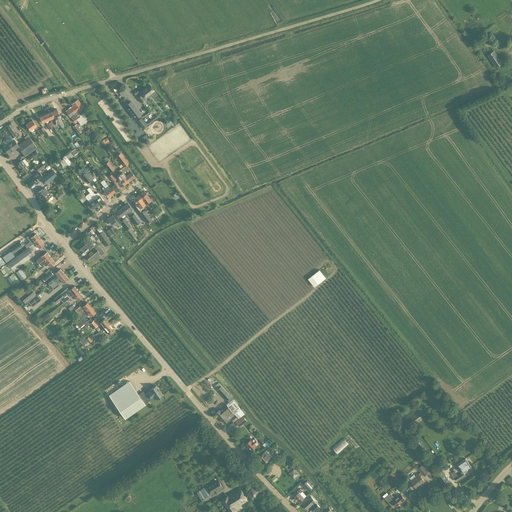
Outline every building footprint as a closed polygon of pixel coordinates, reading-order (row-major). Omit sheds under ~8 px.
[(503,63),(494,51),(488,55),(497,67),(503,63)] [(141,92),(143,94),(141,96),(141,95),(138,97),(142,102),(145,100),(144,99),(154,91),(149,84),(145,88),(141,92)] [(76,112),(83,120),(85,119),(83,117),(87,113),(86,111),(83,107),(78,100),(72,104),(73,106),(77,111),(76,112)] [(135,119),(141,114),(131,102),(126,106),(135,119)] [(79,123),(83,120),(76,112),(77,111),(73,106),(66,111),(70,117),(71,116),(75,123),(78,121),(79,123)] [(57,109),(51,112),(53,118),(59,115),(62,114),(60,110),(58,111),(57,109)] [(148,124),(159,117),(153,109),(143,116),(148,124)] [(51,112),(45,114),(48,120),(53,118),(51,112)] [(48,120),(45,114),(39,117),(42,122),(48,120)] [(137,120),(143,128),(147,126),(141,118),(137,120)] [(38,128),(36,126),(32,120),(26,124),(30,130),(34,128),(35,130),(38,128)] [(76,124),(73,127),(78,133),(81,131),(76,124)] [(10,140),(16,136),(9,126),(4,130),(10,140)] [(24,156),(27,155),(37,148),(28,135),(24,137),(26,139),(18,145),(19,146),(18,147),(24,156)] [(148,139),(145,136),(138,141),(141,144),(148,139)] [(14,140),(4,147),(8,154),(18,147),(19,146),(18,145),(14,140)] [(35,149),(26,156),(29,160),(38,153),(35,149)] [(71,152),(63,156),(69,165),(71,162),(69,159),(74,155),(71,152)] [(128,163),(121,153),(117,155),(125,166),(128,163)] [(45,166),(43,163),(46,161),(45,159),(42,161),(42,162),(35,167),(38,172),(45,166)] [(22,160),(16,165),(23,174),(29,169),(22,160)] [(105,164),(111,172),(115,169),(109,161),(105,164)] [(122,170),(129,180),(135,176),(131,171),(130,172),(126,167),(122,170)] [(88,168),(84,171),(85,172),(91,180),(92,179),(92,178),(95,176),(90,170),(89,170),(88,168)] [(124,184),(129,180),(121,170),(121,169),(118,171),(120,173),(117,175),(124,184)] [(46,184),(57,175),(53,170),(42,179),(46,184)] [(33,176),(33,177),(27,181),(30,185),(37,181),(37,180),(42,176),(39,172),(33,176)] [(85,172),(82,175),(81,175),(87,183),(92,180),(91,180),(85,172)] [(104,186),(106,188),(103,190),(104,192),(108,197),(114,192),(110,188),(108,185),(104,180),(102,181),(101,182),(104,186)] [(114,192),(119,188),(115,183),(110,188),(114,192)] [(44,187),(36,193),(40,198),(48,192),(44,187)] [(87,189),(89,193),(98,204),(103,200),(100,195),(97,197),(92,191),(89,187),(87,189)] [(65,194),(62,190),(56,195),(59,199),(65,194)] [(144,191),(138,195),(142,200),(146,205),(148,207),(151,204),(150,202),(152,201),(144,191)] [(48,192),(40,198),(43,202),(51,196),(49,193),(48,192)] [(80,196),(78,197),(82,203),(87,199),(93,208),(98,204),(89,193),(85,196),(82,192),(79,195),(80,196)] [(138,195),(133,199),(137,204),(142,200),(138,195)] [(122,207),(126,212),(132,208),(128,203),(122,207)] [(128,219),(130,217),(128,214),(126,212),(122,207),(117,211),(121,216),(124,214),(128,219)] [(157,217),(163,212),(160,208),(153,213),(157,217)] [(145,211),(141,213),(149,223),(152,220),(145,211)] [(134,214),(132,215),(132,216),(130,217),(136,225),(140,221),(134,214)] [(111,224),(113,222),(115,224),(118,227),(120,225),(118,222),(116,220),(114,216),(113,215),(111,216),(107,219),(111,224)] [(130,227),(125,219),(121,222),(127,230),(130,227)] [(98,235),(102,241),(107,237),(100,227),(96,229),(99,234),(98,235)] [(112,227),(106,231),(110,236),(116,232),(112,227)] [(130,228),(128,230),(132,237),(136,235),(130,228)] [(25,246),(27,248),(32,245),(40,239),(36,233),(35,234),(33,231),(29,235),(30,236),(27,238),(30,242),(25,246)] [(92,236),(78,247),(81,251),(87,246),(90,249),(94,246),(92,244),(95,242),(94,241),(96,240),(92,236)] [(107,237),(102,241),(107,246),(111,242),(107,237)] [(39,248),(44,244),(40,239),(35,243),(37,246),(39,248)] [(12,253),(22,246),(19,243),(1,255),(7,263),(15,257),(12,253)] [(27,248),(15,257),(7,263),(12,270),(13,270),(14,272),(29,261),(28,259),(34,255),(31,251),(35,248),(34,247),(32,245),(27,248)] [(97,247),(95,248),(85,256),(90,261),(99,253),(100,251),(100,249),(99,247),(97,247)] [(51,257),(46,252),(36,260),(41,265),(51,257)] [(39,270),(47,263),(50,266),(55,263),(50,258),(41,265),(37,268),(39,270)] [(12,271),(7,264),(0,269),(5,276),(12,271)] [(46,283),(49,286),(64,274),(59,269),(57,271),(54,268),(50,271),(46,274),(42,278),(45,282),(53,274),(55,272),(57,275),(52,279),(52,278),(46,283)] [(21,280),(26,277),(20,269),(15,272),(21,280)] [(319,269),(307,277),(314,286),(326,277),(319,269)] [(18,285),(21,282),(13,273),(9,277),(14,284),(12,285),(14,288),(18,285)] [(51,289),(57,285),(56,284),(61,280),(63,283),(68,279),(64,274),(49,286),(51,289)] [(63,297),(60,299),(64,303),(73,295),(78,291),(74,286),(67,292),(65,290),(60,294),(63,297)] [(82,296),(78,291),(73,295),(78,300),(82,296)] [(56,303),(60,299),(63,297),(60,294),(53,300),(56,303)] [(29,303),(32,307),(41,300),(38,296),(29,303)] [(74,309),(80,317),(91,307),(87,302),(82,306),(83,306),(81,307),(79,305),(74,309)] [(81,320),(76,323),(79,328),(84,323),(86,326),(92,321),(90,319),(87,322),(85,319),(86,316),(89,313),(91,316),(96,313),(91,307),(80,317),(82,319),(81,320)] [(48,313),(41,319),(45,324),(52,318),(48,313)] [(100,323),(104,327),(109,323),(103,316),(97,321),(99,324),(100,323)] [(98,327),(93,321),(89,324),(94,330),(98,327)] [(104,327),(107,331),(106,332),(109,335),(112,332),(110,330),(113,328),(109,323),(104,327)] [(90,339),(89,337),(86,339),(84,337),(79,341),(83,345),(90,339)] [(80,350),(89,343),(92,341),(90,339),(83,345),(79,348),(80,350)] [(106,390),(108,394),(125,382),(123,379),(106,390)] [(163,396),(156,385),(150,389),(151,391),(147,393),(145,395),(146,397),(142,399),(129,381),(109,395),(125,418),(145,404),(149,401),(149,400),(150,399),(154,396),(157,400),(163,396)] [(241,409),(235,401),(228,393),(222,386),(218,382),(215,386),(224,396),(229,402),(227,404),(216,413),(224,423),(236,414),(238,416),(232,421),(233,422),(244,414),(241,409)] [(239,427),(247,421),(243,416),(235,422),(239,427)] [(252,440),(251,439),(246,444),(252,450),(256,445),(259,443),(258,441),(254,438),(252,440)] [(338,454),(349,444),(344,438),(332,448),(338,454)] [(264,463),(272,456),(266,451),(264,453),(259,458),(261,460),(264,463)] [(457,466),(461,472),(454,477),(457,481),(465,476),(463,472),(471,466),(466,458),(457,464),(458,466),(457,466)] [(428,472),(422,465),(418,468),(421,472),(419,474),(418,473),(415,476),(414,474),(410,478),(411,480),(410,481),(416,488),(425,481),(421,476),(423,474),(424,476),(428,472)] [(293,468),(289,471),(295,478),(299,475),(296,471),(293,468)] [(389,475),(395,481),(398,478),(397,477),(399,475),(394,470),(389,475)] [(441,472),(436,475),(444,486),(449,481),(444,475),(444,476),(441,472)] [(314,487),(307,480),(306,478),(301,482),(309,491),(314,487)] [(218,479),(207,486),(197,492),(202,501),(212,495),(223,488),(218,479)] [(252,497),(258,496),(258,489),(252,487),(248,492),(252,497)] [(239,488),(222,499),(230,511),(233,511),(237,510),(236,508),(247,500),(239,488)] [(303,491),(300,488),(298,491),(298,492),(294,496),(300,502),(304,498),(300,493),(303,491)] [(397,506),(405,499),(400,494),(395,498),(390,493),(385,498),(392,506),(394,503),(397,506)] [(310,506),(312,508),(311,508),(315,511),(320,507),(316,503),(315,502),(316,501),(311,497),(303,504),(307,509),(310,506)]
